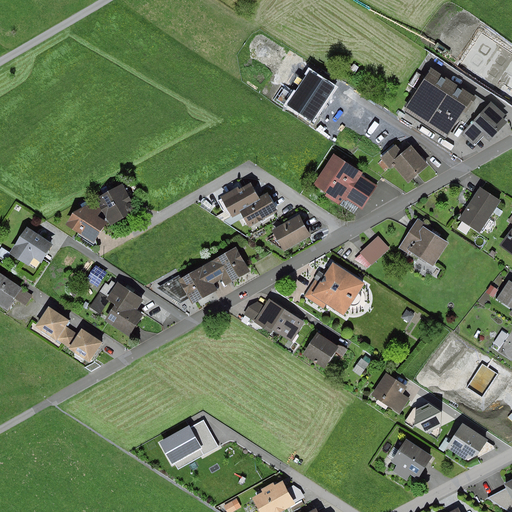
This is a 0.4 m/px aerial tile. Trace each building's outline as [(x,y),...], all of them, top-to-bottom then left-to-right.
[(438,69),(410,112),(453,140),(467,119),(481,97),(438,69)] [(309,71),(287,105),(312,121),(334,88),(309,71)] [(481,97),(467,119),(478,124),(468,134),(480,146),(488,137),(494,143),(511,125),(511,123),(507,119),(510,117),(497,104),(495,107),(481,97)] [(398,150),(385,160),(391,168),(396,163),(410,180),(426,166),(414,152),(405,159),(398,150)] [(337,158),(318,186),(345,204),(347,200),(361,210),(376,188),(361,178),(363,175),(337,158)] [(241,189),(225,198),(226,200),(220,203),(224,213),(232,219),(243,213),(263,201),(254,185),(242,191),(241,189)] [(125,188),(100,201),(114,226),(139,213),(125,188)] [(483,192),(464,219),(481,231),(500,203),(483,192)] [(263,201),(243,213),(251,228),(280,211),(271,196),(263,201)] [(79,215),(69,227),(96,244),(110,222),(92,207),(79,215)] [(302,219),(277,232),(288,251),(313,238),(302,219)] [(427,222),(410,247),(417,252),(419,249),(441,264),(453,246),(431,230),(433,227),(427,222)] [(33,230),(17,254),(34,265),(39,258),(46,263),(58,247),(33,230)] [(379,241),(363,256),(371,265),(388,251),(379,241)] [(242,248),(213,265),(223,283),(227,281),(231,287),(256,273),(242,248)] [(213,265),(185,281),(199,306),(223,292),(220,286),(223,283),(213,265)] [(321,276),(307,299),(324,310),(327,305),(347,317),(366,287),(336,267),(328,280),(321,276)] [(0,272),(0,299),(14,309),(21,299),(31,306),(37,298),(0,272)] [(511,281),(498,301),(508,309),(505,313),(511,317),(511,281)] [(124,285),(114,301),(122,306),(112,322),(136,337),(149,317),(141,312),(148,302),(124,285)] [(251,311),(246,318),(275,337),(277,334),(294,345),(306,327),(272,304),(269,310),(261,305),(251,311)] [(55,309),(41,328),(69,347),(79,333),(72,329),(75,323),(55,309)] [(414,318),(406,314),(402,320),(410,324),(414,318)] [(84,337),(79,333),(69,347),(95,364),(108,344),(88,331),(84,337)] [(320,337),(307,357),(327,370),(340,351),(320,337)] [(362,358),(355,371),(363,374),(370,362),(362,358)] [(394,378),(380,399),(406,416),(414,405),(405,399),(412,389),(394,378)] [(433,403),(419,410),(420,425),(430,433),(445,426),(446,411),(433,403)] [(195,428),(166,444),(178,466),(206,451),(209,456),(223,448),(209,424),(197,431),(195,428)] [(468,428),(454,451),(470,462),(481,458),(492,443),(468,428)] [(415,444),(402,463),(407,467),(403,473),(414,480),(418,474),(425,479),(438,459),(415,444)] [(270,494),(260,499),(267,511),(285,511),(301,504),(290,484),(282,489),(280,486),(269,492),(270,494)] [(244,505),(241,498),(228,505),(232,511),(244,505)]
